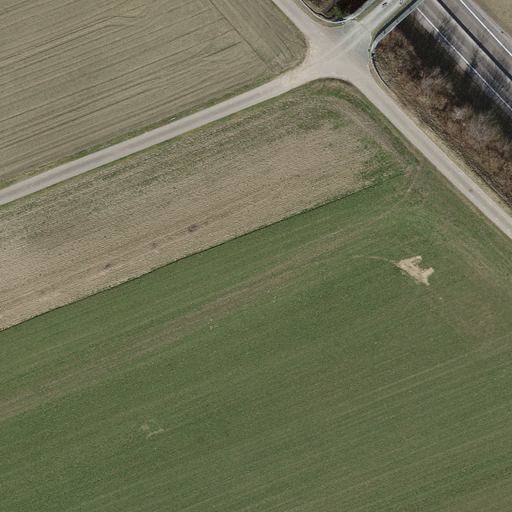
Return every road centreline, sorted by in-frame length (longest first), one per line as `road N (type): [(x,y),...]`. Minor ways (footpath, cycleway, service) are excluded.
road 1 (track): [(0,200),(271,91),(336,55)]
road 2 (track): [(336,55),(511,230)]
road 3 (trunk): [(422,0),(511,93)]
